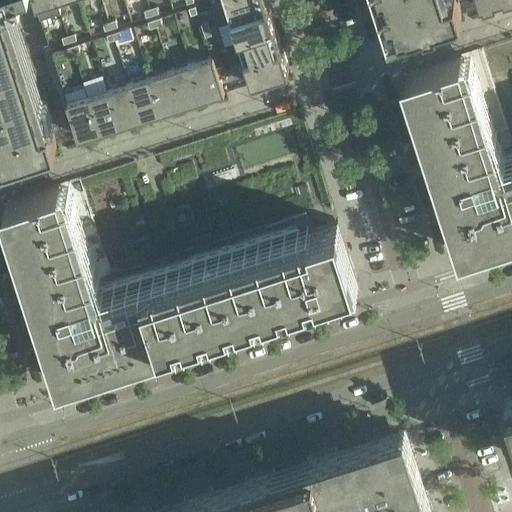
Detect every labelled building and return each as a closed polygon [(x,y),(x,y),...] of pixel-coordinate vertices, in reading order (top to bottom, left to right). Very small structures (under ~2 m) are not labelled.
[(50,120),(11,0),(0,0),(0,160),(57,142),(50,120)] [(239,36),(232,15),(227,0),(35,0),(71,109),(93,102),(113,95),(134,89),(154,82),(175,76),(196,69),(217,62),(225,87),(252,78),(245,57),(239,36)] [(269,3),(268,0),(227,0),(232,15),(269,3)] [(391,0),(385,2),(390,16),(396,15),(401,31),(424,23),(426,26),(438,22),(437,19),(462,11),(458,0),(391,0)] [(276,24),(269,3),(232,15),(239,36),(276,24)] [(282,45),(276,24),(239,36),(245,57),(282,45)] [(290,67),(282,45),(245,57),(252,77),(252,79),(290,67)] [(214,50),(192,58),(204,94),(226,87),(225,87),(220,72),(218,65),(217,62),(216,59),(214,50)] [(511,153),(505,156),(495,159),(461,53),(403,72),(459,246),(460,250),(495,239),(511,233),(511,153)] [(204,94),(192,58),(171,64),(183,101),(204,94)] [(183,101),(171,64),(151,71),(163,108),(183,101)] [(163,108),(151,71),(130,77),(142,114),(163,108)] [(142,114),(130,77),(109,84),(122,121),(142,114)] [(122,121),(109,84),(89,90),(101,128),(122,121)] [(101,128),(89,90),(67,98),(71,109),(79,135),(101,128)] [(73,177),(79,196),(88,193),(82,174),(73,177)] [(359,282),(350,254),(338,218),(303,229),(301,222),(222,246),(93,288),(59,183),(1,201),(58,379),(265,313),(359,282)] [(195,217),(189,201),(171,207),(176,224),(195,217)] [(433,511),(424,483),(405,425),(283,465),(136,511),(433,511)]
